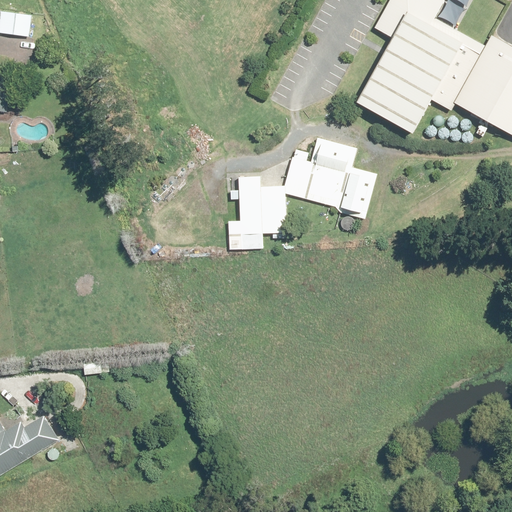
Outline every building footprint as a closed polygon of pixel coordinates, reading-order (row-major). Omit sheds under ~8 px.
[(396,36),(362,96),(423,131),(447,89),(511,125),(511,33),(493,23),(484,37),(437,10),(442,0),(391,0),(377,25),(396,36)] [(30,6),(0,2),(0,29),(27,32),(30,6)] [(8,73),(0,71),(0,112),(3,113),(8,73)] [(295,138),(280,189),(364,212),(375,173),(351,166),(358,141),(319,130),(315,144),(295,138)] [(262,173),(219,173),(220,223),(229,222),(229,248),(265,248),(265,235),(282,235),(288,223),(287,195),(276,186),(262,186),(262,173)] [(0,478),(62,441),(45,413),(26,424),(24,420),(7,430),(0,420),(0,478)]
